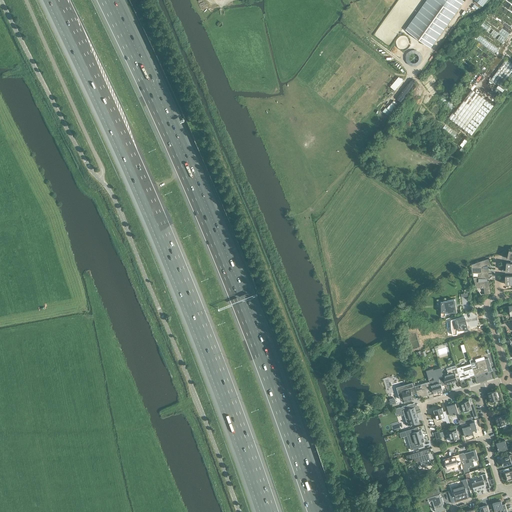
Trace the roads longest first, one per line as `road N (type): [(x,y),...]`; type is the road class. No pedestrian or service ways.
road 1 (unclassified): [(239,511),(113,197),(79,152),(0,0)]
road 2 (motorway): [(56,0),(179,271),(269,511)]
road 3 (motorway): [(315,511),(256,343),(106,0)]
road 4 (track): [(151,0),(256,243),(352,511)]
road 5 (residential): [(484,437),(439,450),(423,413),(429,402),(477,387)]
